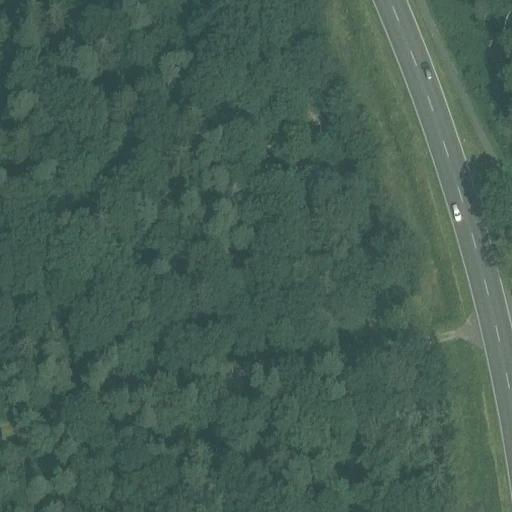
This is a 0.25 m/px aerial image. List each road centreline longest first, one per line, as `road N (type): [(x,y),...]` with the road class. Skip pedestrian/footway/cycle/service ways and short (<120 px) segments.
road 1 (track): [(0,427),(495,330)]
road 2 (primary): [(511,420),(454,182),(386,0)]
